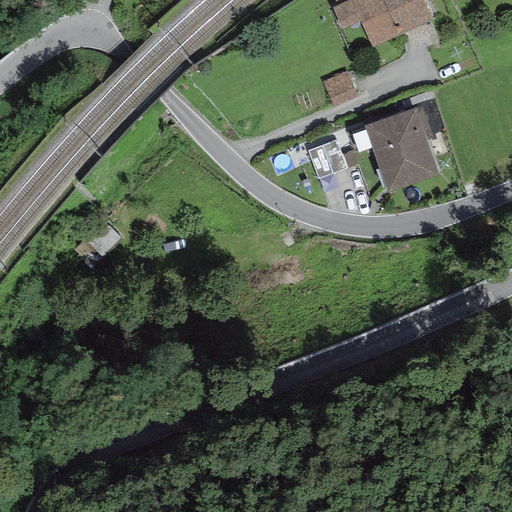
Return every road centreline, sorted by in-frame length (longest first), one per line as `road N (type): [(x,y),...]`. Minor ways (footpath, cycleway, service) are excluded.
road 1 (unclassified): [(0,70),(58,30),(93,28),(229,167),(289,207),(350,226),(425,221),(511,192)]
road 2 (unclassified): [(511,285),(100,449),(44,496),(37,511)]
